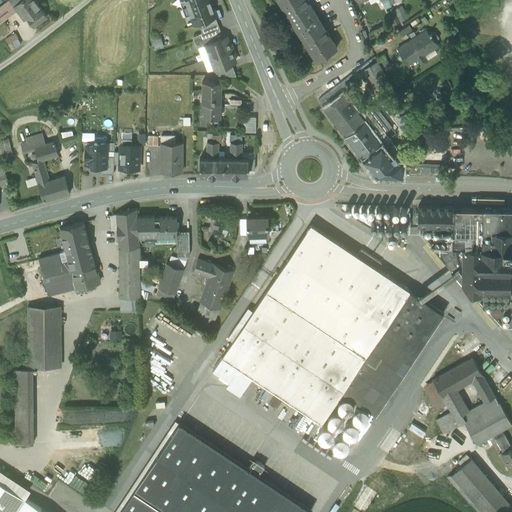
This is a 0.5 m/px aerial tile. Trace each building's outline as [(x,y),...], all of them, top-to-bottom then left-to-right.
[(9,0),(0,6),(0,11),(6,19),(17,11),(14,7),(14,6),(9,0)] [(47,17),(34,0),(9,0),(14,6),(14,7),(17,11),(24,20),(27,18),(34,27),(47,17)] [(212,0),(183,0),(193,22),(217,13),(212,0)] [(317,15),(307,0),(281,0),(298,27),(317,15)] [(458,0),(451,0),(448,3),(454,11),(462,6),(458,0)] [(317,15),(298,27),(318,59),(337,48),(317,15)] [(0,24),(0,39),(10,34),(4,22),(0,24)] [(426,30),(397,49),(401,55),(398,56),(401,61),(403,59),(407,65),(417,59),(420,64),(422,65),(427,61),(423,55),(439,45),(435,41),(429,34),(426,30)] [(437,39),(432,33),(432,34),(431,32),(429,34),(435,41),(437,39)] [(461,42),(454,33),(445,41),(452,49),(461,42)] [(15,34),(5,39),(8,44),(18,39),(15,34)] [(211,36),(201,40),(203,46),(205,45),(213,42),(211,36)] [(213,42),(205,45),(210,57),(232,48),(231,44),(228,43),(226,37),(213,42)] [(232,48),(210,57),(215,69),(231,63),(235,61),(233,55),(234,52),(232,48)] [(383,72),(378,62),(373,65),(379,75),(383,72)] [(231,63),(215,69),(215,71),(221,69),(223,75),(235,76),(231,63)] [(379,75),(373,65),(363,71),(373,87),(383,81),(379,75)] [(394,90),(383,72),(379,75),(383,81),(390,93),(394,90)] [(246,85),(234,76),(229,82),(242,91),(246,85)] [(366,101),(362,100),(346,79),(319,100),(323,106),(363,157),(390,136),(386,131),(392,127),(374,104),(368,109),(369,104),(366,101)] [(221,82),(202,81),(202,93),(221,93),(221,82)] [(221,93),(202,93),(201,104),(221,104),(221,93)] [(221,104),(201,104),(201,124),(211,125),(211,118),(220,118),(221,104)] [(397,117),(400,124),(411,120),(408,113),(397,117)] [(257,131),(257,116),(245,115),(244,131),(257,131)] [(42,133),(26,138),(27,142),(32,140),(34,147),(45,144),(42,133)] [(158,136),(148,135),(148,146),(158,146),(158,136)] [(175,142),(175,136),(161,136),(161,172),(182,172),(182,142),(175,142)] [(390,136),(363,157),(374,172),(377,174),(384,174),(384,178),(388,178),(388,174),(402,174),(403,154),(390,136)] [(27,142),(21,144),(24,152),(35,149),(34,147),(32,140),(27,142)] [(108,140),(85,140),(85,166),(91,166),(91,168),(108,168),(108,156),(108,140)] [(45,144),(34,147),(35,149),(38,161),(43,159),(43,160),(59,155),(54,141),(45,144)] [(9,142),(0,144),(0,146),(4,161),(13,159),(9,142)] [(140,170),(141,145),(119,144),(118,170),(140,170)] [(101,168),(101,174),(114,174),(114,156),(108,156),(108,168),(101,168)] [(207,157),(200,157),(200,174),(212,174),(212,157),(207,157)] [(218,157),(212,157),(212,174),(224,175),(224,158),(218,157)] [(230,158),(224,158),(224,175),(236,175),(236,158),(230,158)] [(241,158),(236,158),(236,175),(248,175),(248,158),(241,158)] [(38,161),(32,162),(38,183),(49,180),(43,160),(43,159),(38,161)] [(3,162),(0,162),(0,192),(9,190),(3,162)] [(435,165),(410,164),(410,174),(435,175),(435,165)] [(447,165),(435,165),(435,175),(446,176),(447,165)] [(49,180),(38,183),(43,201),(70,193),(65,175),(49,180)] [(453,206),(418,205),(418,226),(452,226),(453,206)] [(511,207),(453,206),(452,226),(452,244),(452,245),(464,245),(463,282),(473,294),(481,294),(481,288),(510,288),(511,234),(511,207)] [(139,246),(139,239),(137,216),(136,208),(116,213),(117,229),(119,247),(139,246)] [(154,215),(137,216),(139,239),(145,238),(145,243),(176,242),(176,235),(177,235),(177,231),(177,217),(154,217),(154,215)] [(268,216),(257,217),(257,218),(248,218),(247,217),(246,217),(247,235),(268,234),(267,226),(268,226),(268,216)] [(84,221),(60,227),(66,251),(67,258),(75,256),(73,250),(90,246),(84,221)] [(253,310),(222,356),(245,372),(321,423),(342,391),(354,374),(410,290),(378,269),(357,255),(310,224),(253,310)] [(176,235),(176,242),(177,251),(189,250),(189,231),(177,231),(177,235),(176,235)] [(452,245),(452,244),(431,244),(463,282),(464,245),(452,245)] [(90,246),(73,250),(75,256),(67,258),(71,270),(75,288),(99,282),(96,268),(93,260),(90,246)] [(139,246),(119,247),(119,298),(137,298),(140,298),(140,288),(140,280),(139,246)] [(382,263),(361,249),(357,255),(378,269),(382,263)] [(66,251),(38,258),(43,277),(71,270),(67,258),(66,251)] [(170,264),(184,268),(186,262),(172,257),(170,264)] [(214,264),(197,258),(193,272),(209,277),(210,275),(214,264)] [(170,264),(166,262),(158,286),(158,287),(175,293),(184,268),(170,264)] [(233,271),(214,264),(210,275),(229,282),(233,271)] [(71,270),(43,277),(48,295),(75,288),(71,270)] [(229,282),(210,275),(209,277),(200,302),(219,308),(219,309),(229,282)] [(158,287),(158,286),(140,280),(140,288),(156,293),(158,287)] [(175,293),(158,287),(156,293),(173,299),(175,293)] [(429,302),(410,290),(354,374),(388,396),(439,320),(423,310),(429,302)] [(137,298),(119,298),(120,310),(137,310),(137,298)] [(219,308),(200,302),(193,322),(202,325),(204,318),(214,321),(219,308)] [(444,312),(429,302),(423,310),(439,320),(444,312)] [(495,305),(492,306),(491,308),(491,311),(491,313),(493,315),(495,316),(498,316),(500,315),(502,314),(503,311),(503,309),(502,306),(500,305),(497,304),(495,305)] [(60,307),(28,307),(28,366),(60,366),(60,307)] [(218,354),(222,356),(253,310),(249,308),(218,354)] [(122,339),(122,330),(111,330),(111,340),(122,339)] [(245,372),(222,356),(212,370),(236,385),(245,372)] [(472,357),(433,379),(443,397),(451,393),(472,381),(476,388),(486,382),(472,357)] [(32,369),(14,369),(15,444),(33,444),(32,369)] [(388,396),(354,374),(342,391),(376,414),(388,396)] [(486,382),(476,388),(480,395),(490,389),(486,382)] [(490,389),(480,395),(484,402),(462,414),(455,418),(458,425),(464,422),(498,403),(490,389)] [(462,414),(451,393),(443,397),(451,411),(455,418),(462,414)] [(345,396),(343,397),(342,397),(341,398),(339,399),(339,401),(338,402),(338,404),(338,405),(338,407),(339,408),(340,410),(341,411),(342,411),(344,412),(345,412),(347,412),(348,412),(350,411),(351,410),(352,409),(353,407),(353,406),(353,404),(353,403),(353,401),(352,400),(351,399),(350,398),(348,397),(347,397),(345,396)] [(498,403),(464,422),(476,444),(493,435),(495,438),(504,433),(502,430),(511,424),(499,403),(498,403)] [(363,407),(362,407),(360,406),(359,407),(358,407),(356,408),(355,408),(354,410),(353,411),(353,412),(353,414),(353,415),(353,416),(353,418),(354,419),(355,420),(356,421),(358,422),(359,422),(360,422),(362,422),(363,422),(365,421),(366,420),(367,419),(368,418),(368,416),(368,415),(368,414),(368,412),(368,411),(367,410),(366,408),(365,408),(363,407)] [(334,411),(333,411),(331,412),(330,413),(329,414),(329,415),(328,416),(328,418),(328,419),(328,420),(328,422),(329,423),(330,424),(331,425),(332,426),(333,426),(334,427),(336,427),(337,427),(338,426),(340,426),(341,425),(342,424),(342,423),(343,421),(343,420),(343,419),(343,417),(343,416),(342,415),(341,414),(340,413),(339,412),(338,411),(337,411),(335,411),(334,411)] [(451,411),(436,419),(444,433),(458,425),(455,418),(451,411)] [(352,421),(350,421),(349,422),(347,422),(346,423),(345,424),(344,425),(343,426),(343,428),(343,429),(343,431),(343,432),(344,433),(345,434),(346,435),(347,436),(349,437),(350,437),(352,437),(353,436),(354,436),(356,435),(357,434),(357,433),(358,431),(358,430),(358,428),(358,427),(357,425),(357,424),(356,423),(354,422),(353,422),(352,421)] [(413,422),(409,428),(423,437),(426,431),(413,422)] [(178,424),(119,511),(310,511),(311,511),(178,424)] [(325,426),(324,426),(322,427),(321,427),(320,428),(319,430),(318,431),(318,432),(318,434),(318,435),(318,437),(319,438),(320,439),(321,440),(323,441),(324,441),(326,442),(327,441),(329,441),(330,440),(331,439),(332,438),(333,437),(333,435),(333,434),(333,432),(333,431),(332,429),(331,428),(330,427),(328,427),(327,426),(325,426)] [(504,433),(495,438),(503,452),(511,447),(504,433)] [(340,436),(339,436),(337,436),(336,437),(335,438),(334,439),(333,441),(333,442),(333,443),(333,445),(333,446),(334,447),(335,449),(336,450),(337,450),(338,451),(339,451),(341,451),(342,451),(344,451),(345,450),(346,449),(347,448),(348,447),(348,446),(349,445),(349,443),(348,442),(348,440),(347,439),(346,438),(345,437),(344,436),(343,436),(341,436),(340,436)] [(436,467),(449,461),(438,438),(425,444),(436,467)] [(503,452),(501,453),(511,472),(511,471),(511,446),(511,447),(503,452)] [(466,454),(458,461),(461,465),(470,458),(466,454)] [(500,511),(510,504),(471,457),(470,458),(461,465),(446,478),(474,511),(500,511)] [(422,489),(435,483),(425,460),(412,466),(422,489)] [(0,481),(0,511),(15,511),(25,498),(0,481)] [(333,500),(340,504),(348,491),(342,486),(333,500)] [(367,487),(353,507),(360,511),(365,511),(378,494),(367,487)] [(45,511),(25,498),(15,511),(45,511)]
